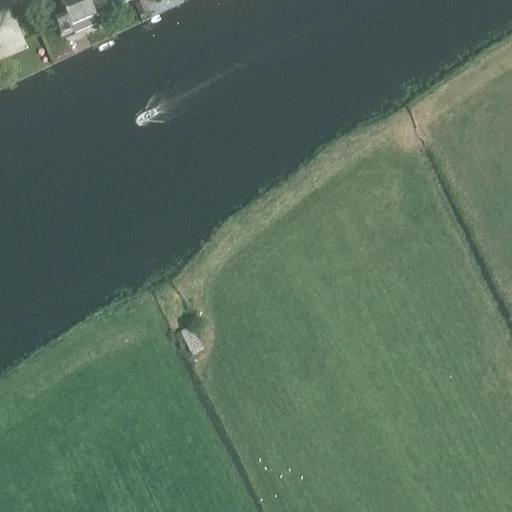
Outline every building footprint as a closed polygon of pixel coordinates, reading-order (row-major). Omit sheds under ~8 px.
[(39,21),(57,14),(51,0),(33,0),(30,1),(39,21)] [(71,29),(95,18),(87,0),(88,0),(56,0),(59,6),(64,18),(54,22),(60,38),(72,33),(71,29)] [(133,0),(108,0),(113,11),(134,2),(133,0)] [(0,53),(20,45),(7,15),(0,18),(0,53)] [(192,328),(181,333),(191,355),(202,350),(192,328)]
